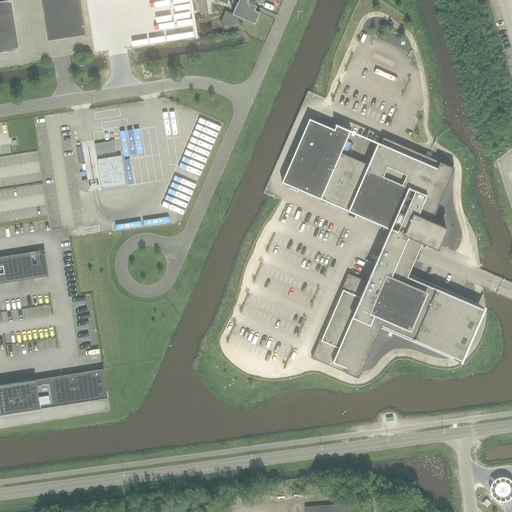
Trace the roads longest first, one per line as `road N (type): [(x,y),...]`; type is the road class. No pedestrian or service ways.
road 1 (tertiary): [(511,426),(0,494)]
road 2 (unclassified): [(0,111),(184,82),(246,100)]
road 3 (unknown): [(332,110),(303,113),(274,188),(364,229),(345,258)]
road 4 (unclassified): [(168,250),(188,237),(246,100)]
road 5 (unclassified): [(136,241),(122,253),(120,271),(139,290),(165,284),(173,268),(168,250)]
